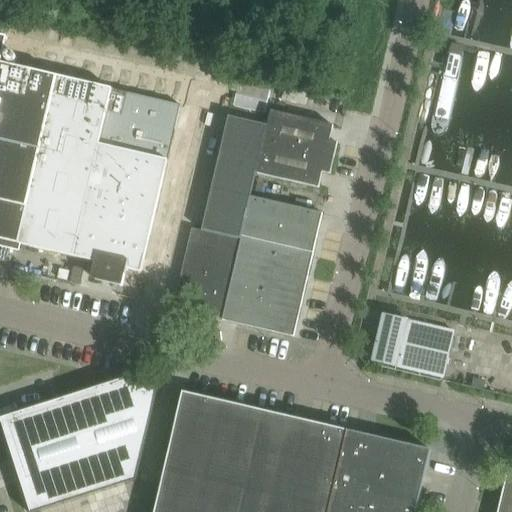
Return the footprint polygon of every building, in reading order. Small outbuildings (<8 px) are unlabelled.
[(7,39),(0,37),(0,241),(18,246),(72,258),(96,264),(92,281),(121,288),(123,288),(126,271),(142,275),(166,281),(212,84),(8,37),(7,39)] [(146,48),(144,68),(213,78),(216,58),(146,48)] [(268,127),(257,175),(319,189),(323,173),(330,175),(338,143),(330,141),(334,127),(272,112),(268,127)] [(174,310),(222,321),(241,242),(251,198),(257,175),(268,127),(228,117),(202,232),(192,230),(174,310)] [(241,242),(222,321),(294,338),(313,255),(323,215),(251,198),(241,242)] [(71,283),(81,286),(85,271),(74,268),(71,283)] [(373,363),(443,380),(454,333),(384,316),(373,363)] [(0,420),(29,511),(41,511),(136,482),(158,388),(124,381),(0,420)] [(416,511),(431,452),(369,437),(183,394),(156,511),(416,511)] [(511,511),(511,470),(509,470),(498,511),(511,511)]
